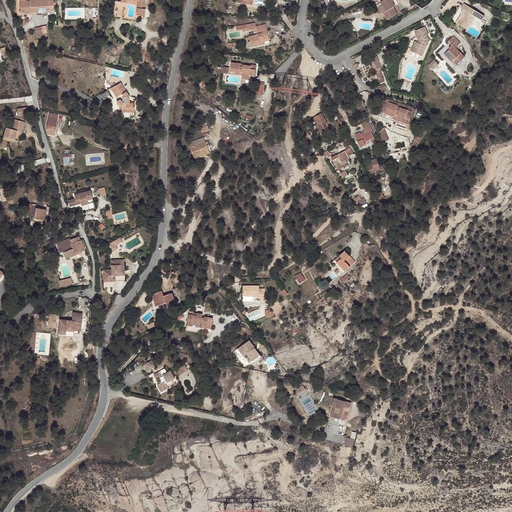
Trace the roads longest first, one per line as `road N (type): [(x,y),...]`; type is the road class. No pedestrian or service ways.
road 1 (residential): [(101,343),(91,315),(94,258),(59,192),(4,0)]
road 2 (tertiary): [(191,0),(164,125),(159,241)]
road 3 (unclassified): [(159,241),(227,264),(266,266),(335,215),(381,205)]
road 4 (tertiary): [(101,343),(105,393),(93,427),(80,449),(8,511)]
road 5 (residential): [(304,0),(302,36),(314,54),(331,59),(441,0)]
road 6 (track): [(276,262),(294,179),(340,214)]
